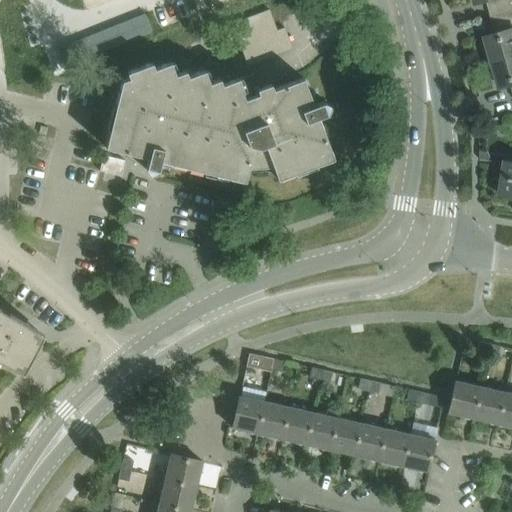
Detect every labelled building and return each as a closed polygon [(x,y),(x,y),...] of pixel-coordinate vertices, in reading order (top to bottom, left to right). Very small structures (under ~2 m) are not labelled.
[(511,0),(474,0),(475,3),(486,0),(490,0),(494,13),(491,14),(491,16),(511,10),(511,0)] [(284,52),(276,30),(269,10),(231,23),(239,44),(247,66),(284,52)] [(499,34),(485,38),(492,63),(511,57),(511,13),(491,19),(494,31),(498,30),(499,34)] [(511,57),(492,63),(499,87),(511,83),(511,88),(511,89),(511,91),(511,57)] [(332,158),(317,117),(327,113),(329,106),(329,105),(322,102),(313,105),(303,78),(272,89),(270,84),(242,94),(236,78),(221,84),(219,79),(209,82),(204,70),(187,76),(185,71),(175,75),(170,62),(153,68),(151,63),(127,72),(129,78),(121,81),(105,147),(148,158),(145,167),(149,173),(152,174),(157,170),(160,160),(244,181),(248,164),(271,162),(277,179),(332,158)] [(121,176),(124,161),(103,155),(99,171),(105,172),(112,174),(121,176)] [(511,161),(505,161),(500,194),(511,196),(511,161)] [(0,360),(22,372),(43,333),(8,312),(0,307),(0,360)] [(487,355),(490,345),(479,342),(476,353),(487,355)] [(497,357),(499,347),(490,345),(487,355),(497,357)] [(272,370),(274,359),(263,356),(260,367),(272,370)] [(281,372),(284,361),(274,359),(272,370),(281,372)] [(320,381),(323,370),(310,367),(308,378),(320,381)] [(329,383),(332,372),(323,370),(320,381),(329,383)] [(369,391),(371,380),(360,378),(357,389),(369,391)] [(378,393),(381,383),(371,380),(369,391),(378,393)] [(473,419),(480,387),(455,381),(448,413),(473,419)] [(497,424),(504,392),(480,387),(473,419),(497,424)] [(417,402),(419,391),(408,389),(406,399),(417,402)] [(427,404),(429,393),(419,391),(417,402),(427,404)] [(511,427),(511,393),(504,392),(497,424),(511,427)] [(257,433),(264,402),(238,396),(231,428),(257,433)] [(281,439),(289,407),(264,402),(257,433),(281,439)] [(306,444),(313,413),(289,407),(281,439),(306,444)] [(330,450),(337,418),(313,413),(306,444),(330,450)] [(354,455),(361,423),(337,418),(330,450),(354,455)] [(378,461),(385,429),(361,423),(354,455),(378,461)] [(402,466),(409,434),(385,429),(378,461),(402,466)] [(427,472),(434,440),(409,434),(402,466),(427,472)] [(196,486),(202,461),(170,454),(165,478),(196,486)] [(133,461),(123,458),(120,469),(131,471),(133,461)] [(128,481),(131,471),(120,469),(118,479),(128,481)] [(191,511),(196,486),(165,478),(159,503),(191,511)] [(190,511),(191,511),(159,503),(156,511),(190,511)]
